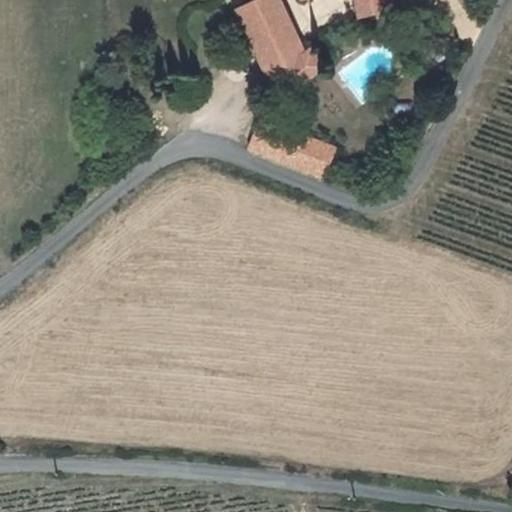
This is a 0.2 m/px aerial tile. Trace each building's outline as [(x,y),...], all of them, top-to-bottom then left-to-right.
[(289,0),(291,7),(322,0),(348,0),(356,29),(394,19),(388,0),(289,0)] [(234,17),(248,49),(284,35),(270,2),(234,17)] [(284,35),(248,49),(256,68),(265,89),(296,63),(284,35)] [(317,72),(303,57),(296,63),(265,89),(280,104),(317,72)] [(390,70),(388,78),(397,80),(399,73),(390,70)] [(265,121),(253,153),(325,180),(337,147),(265,121)]
